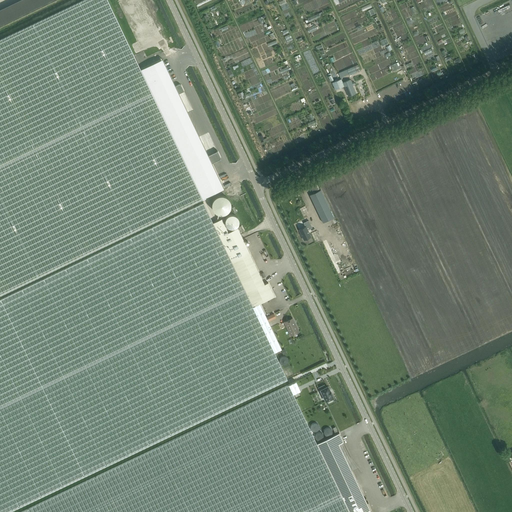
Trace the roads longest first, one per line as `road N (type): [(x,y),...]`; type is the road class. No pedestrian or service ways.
road 1 (tertiary): [(410,511),(255,185)]
road 2 (unclassified): [(255,185),(511,61)]
road 3 (tertiary): [(255,185),(169,0)]
